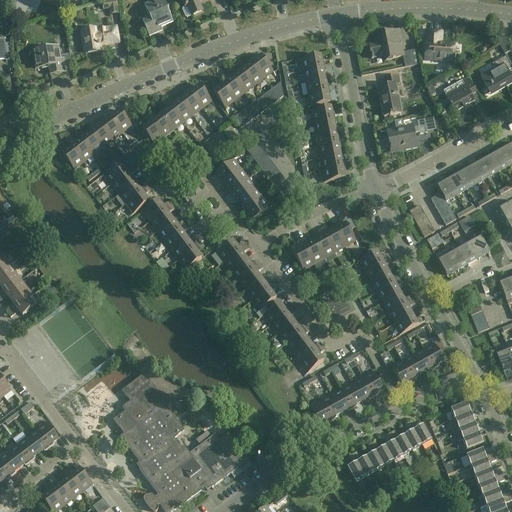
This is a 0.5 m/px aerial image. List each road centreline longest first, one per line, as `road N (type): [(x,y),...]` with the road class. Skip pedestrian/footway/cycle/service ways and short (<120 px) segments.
road 1 (tertiary): [(0,142),(215,48),(338,16)]
road 2 (residential): [(404,408),(364,338),(355,334),(332,346),(259,247)]
road 3 (residential): [(221,511),(317,446),(404,408)]
road 4 (residential): [(374,191),(338,16)]
road 5 (residential): [(259,247),(204,176),(204,166),(256,128)]
road 6 (residential): [(374,191),(511,118)]
road 7 (tertiary): [(338,16),(468,10)]
road 8 (residential): [(259,247),(315,212),(374,191)]
road 9 (residential): [(432,301),(374,191)]
road 10 (residential): [(77,446),(2,350)]
